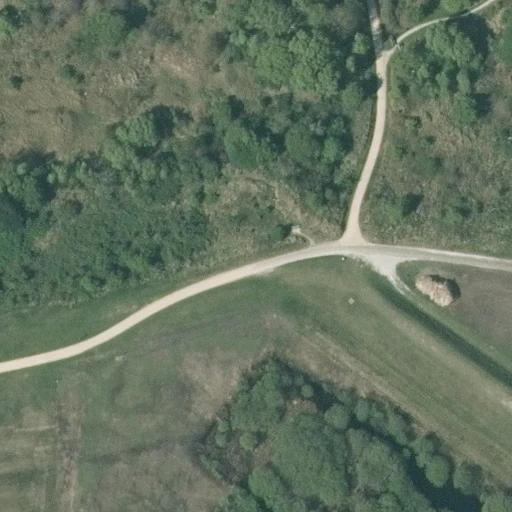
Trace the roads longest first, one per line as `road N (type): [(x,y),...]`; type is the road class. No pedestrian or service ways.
road 1 (unclassified): [(511,265),(332,246),(197,287),(131,321)]
road 2 (track): [(365,247),(376,300),(511,403)]
